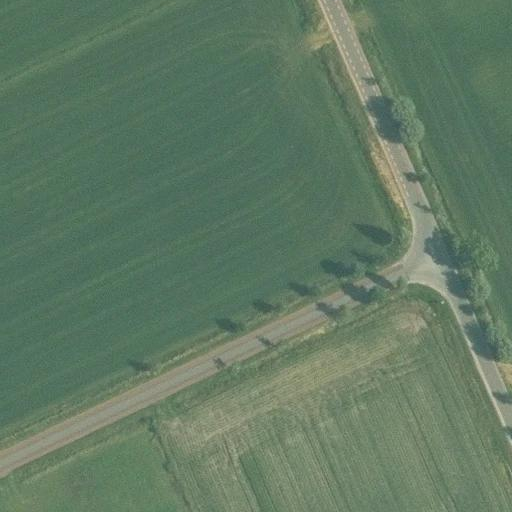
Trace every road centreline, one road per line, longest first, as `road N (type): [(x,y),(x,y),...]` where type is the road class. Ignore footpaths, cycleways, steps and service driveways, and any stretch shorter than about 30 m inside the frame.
road 1 (unclassified): [(0,464),(438,258)]
road 2 (unclassified): [(438,258),(326,0)]
road 3 (unclassified): [(511,427),(438,258)]
